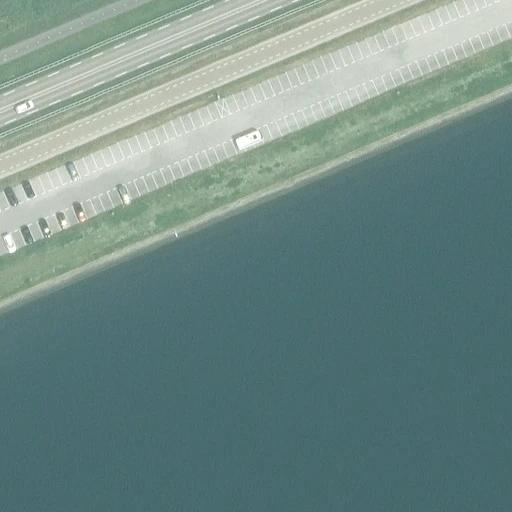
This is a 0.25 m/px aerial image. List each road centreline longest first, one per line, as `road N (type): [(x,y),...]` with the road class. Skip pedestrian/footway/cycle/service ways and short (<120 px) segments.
road 1 (tertiary): [(0,167),(397,0)]
road 2 (primary): [(260,0),(32,95)]
